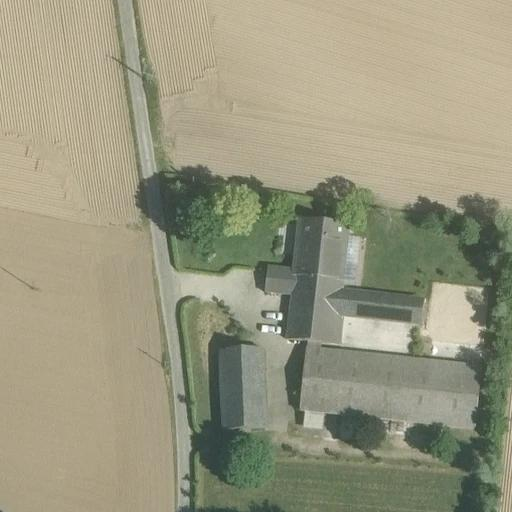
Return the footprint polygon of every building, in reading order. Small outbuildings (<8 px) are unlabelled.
[(348,226),(300,221),(294,271),(294,278),(343,283),(348,226)] [(294,271),(268,268),(265,294),(292,297),(294,278),(294,271)] [(343,283),(294,278),(292,297),(287,341),(308,343),(320,344),(340,346),(342,317),(421,326),(424,304),(341,295),(343,283)] [(464,368),(319,352),(320,344),(308,343),(301,412),(458,428),(464,368)] [(264,351),(220,353),(223,433),(266,431),(264,351)] [(481,369),(464,368),(458,428),(475,430),(481,369)]
